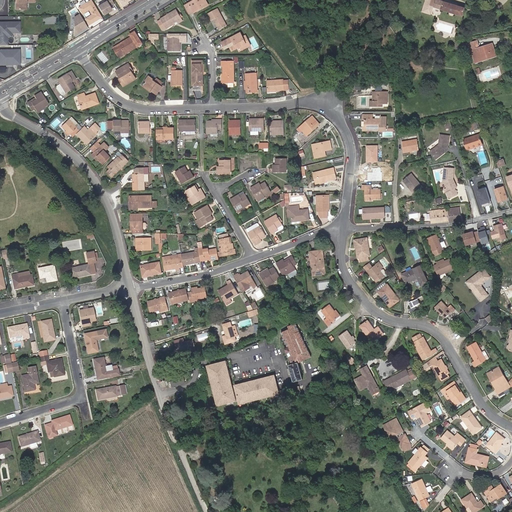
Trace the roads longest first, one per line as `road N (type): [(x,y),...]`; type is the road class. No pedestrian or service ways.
road 1 (residential): [(511,427),(481,403),(440,336),(366,303),(343,271),(341,229)]
road 2 (residential): [(341,229),(349,128),(326,105),(211,108)]
road 3 (residential): [(131,287),(157,398),(207,511)]
road 4 (residential): [(0,101),(80,162),(104,194),(131,287)]
road 5 (residential): [(341,229),(456,226),(511,211)]
road 6 (residential): [(211,108),(138,108),(113,93),(76,50)]
road 7 (residential): [(131,287),(254,257)]
